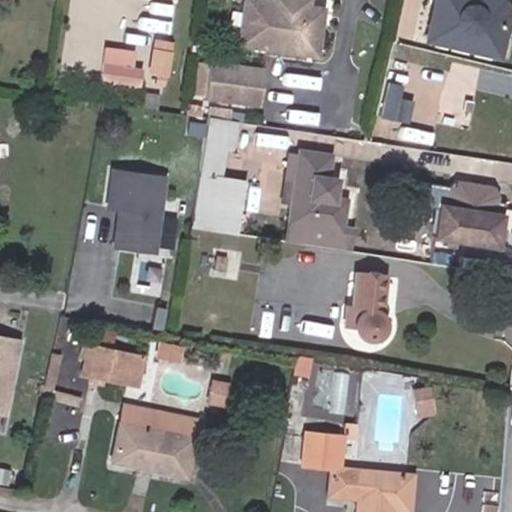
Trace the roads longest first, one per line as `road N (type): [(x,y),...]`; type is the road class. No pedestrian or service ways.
road 1 (unknown): [(511,172),(244,124)]
road 2 (unknown): [(511,330),(473,322),(400,267),(273,252)]
road 3 (unknown): [(0,493),(60,496),(94,399)]
